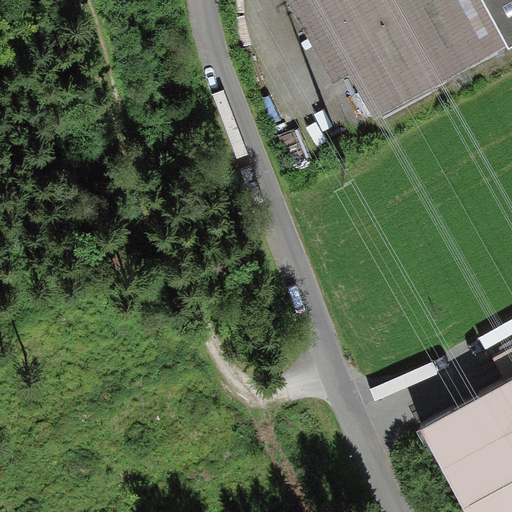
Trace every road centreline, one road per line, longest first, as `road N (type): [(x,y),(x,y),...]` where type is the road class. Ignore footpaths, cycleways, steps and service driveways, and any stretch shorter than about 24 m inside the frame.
road 1 (residential): [(220,0),(247,120),(305,301),(399,511)]
road 2 (track): [(333,366),(262,388),(196,323),(80,0)]
road 3 (unknown): [(267,0),(320,137)]
